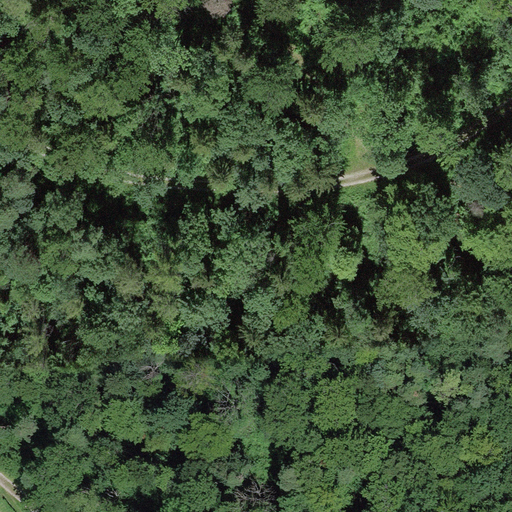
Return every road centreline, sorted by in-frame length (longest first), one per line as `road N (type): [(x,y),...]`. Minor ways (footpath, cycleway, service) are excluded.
road 1 (track): [(0,121),(50,155),(136,178),(257,184),(353,180),(429,155),(511,102)]
road 2 (track): [(272,0),(353,180)]
